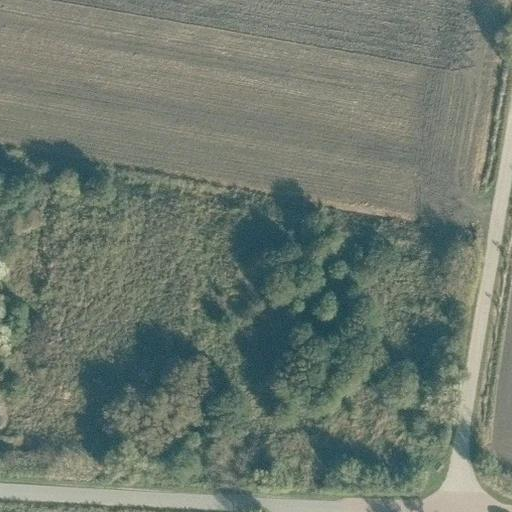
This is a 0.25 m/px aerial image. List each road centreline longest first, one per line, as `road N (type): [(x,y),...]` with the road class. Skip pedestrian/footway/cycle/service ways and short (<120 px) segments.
road 1 (unclassified): [(389,511),(0,490)]
road 2 (unclassified): [(511,147),(454,483),(458,511)]
